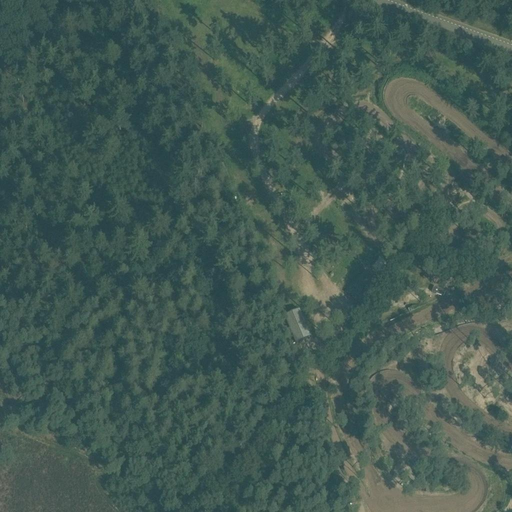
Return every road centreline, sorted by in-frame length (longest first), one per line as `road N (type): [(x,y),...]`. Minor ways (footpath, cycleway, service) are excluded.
road 1 (track): [(331,323),(318,373),(329,417),(374,509)]
road 2 (tertiary): [(511,50),(370,0)]
